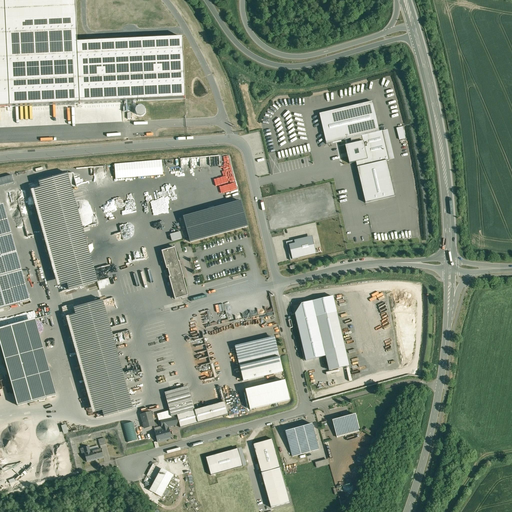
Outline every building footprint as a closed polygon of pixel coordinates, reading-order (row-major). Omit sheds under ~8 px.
[(355,162),(365,203),(395,195),(387,161),(389,160),(382,131),(379,131),(372,101),(319,114),(327,145),(345,140),(348,154),(351,164),(355,162)] [(396,128),(399,140),(406,138),(402,126),(396,128)] [(221,167),(220,155),(180,159),(181,171),(221,167)] [(162,160),(114,164),(115,179),(163,175),(162,160)] [(98,282),(67,174),(39,182),(41,189),(31,191),(58,287),(67,284),(68,290),(98,282)] [(0,185),(13,182),(11,175),(0,177),(0,185)] [(241,200),(183,216),(190,242),(248,226),(241,200)] [(4,205),(0,205),(0,309),(31,301),(4,205)] [(171,241),(182,238),(180,231),(169,234),(171,241)] [(291,261),(316,255),(312,238),(287,244),(291,261)] [(175,247),(161,251),(166,269),(168,269),(170,277),(169,277),(175,299),(182,298),(188,296),(183,277),(184,277),(182,273),(179,261),(178,261),(175,247)] [(103,300),(74,308),(76,315),(66,318),(93,414),(102,411),(104,417),(133,409),(103,300)] [(243,318),(258,315),(255,302),(240,305),(243,318)] [(337,312),(316,317),(328,371),(349,366),(337,312)] [(35,320),(0,329),(0,343),(17,406),(56,395),(35,320)] [(274,337),(235,346),(243,381),(282,372),(274,337)] [(285,381),(245,390),(250,409),(290,400),(285,381)] [(188,386),(164,393),(171,417),(195,410),(188,386)] [(151,412),(141,415),(144,428),(154,426),(151,412)] [(355,414),(332,421),(337,437),(360,431),(355,414)] [(176,416),(160,420),(162,430),(168,428),(168,427),(178,425),(176,416)] [(137,440),(133,422),(123,424),(127,442),(137,440)] [(312,424),(285,432),(292,456),(319,449),(312,424)] [(162,430),(155,432),(157,442),(171,438),(168,428),(162,430)] [(253,445),(271,507),(289,502),(272,439),(253,445)] [(101,449),(91,452),(89,446),(80,449),(82,454),(84,453),(87,462),(103,457),(101,449)] [(238,448),(206,457),(211,475),(243,466),(238,448)] [(316,468),(329,464),(327,459),(315,463),(316,468)] [(174,475),(161,469),(149,491),(161,497),(174,475)]
